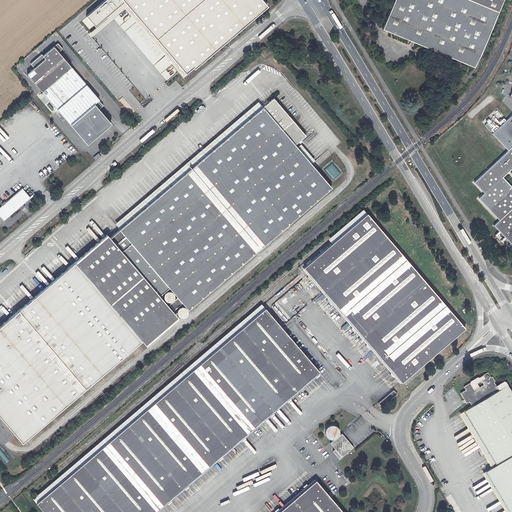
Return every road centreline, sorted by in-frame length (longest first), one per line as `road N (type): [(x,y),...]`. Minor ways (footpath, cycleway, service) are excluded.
road 1 (unclassified): [(298,0),(0,251)]
road 2 (secondary): [(302,0),(497,325)]
road 3 (secondary): [(510,312),(321,0)]
road 4 (unknown): [(27,264),(215,109)]
road 5 (unclassified): [(423,511),(424,486),(395,435),(400,421),(497,325)]
road 6 (unknown): [(215,109),(266,79),(325,142)]
road 7 (unknown): [(287,424),(182,511)]
road 8 (unknown): [(400,421),(340,394),(320,394),(287,424)]
road 9 (unknown): [(137,132),(56,37)]
